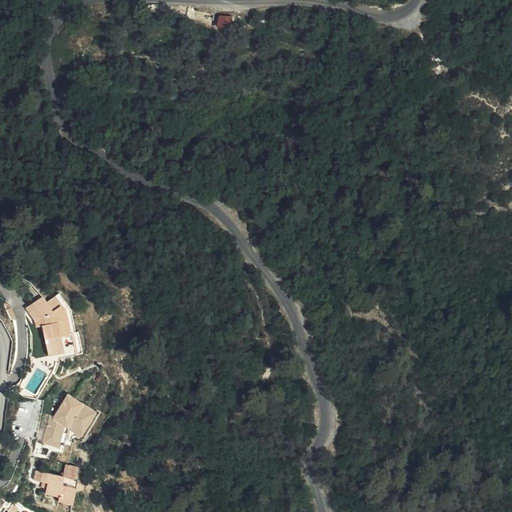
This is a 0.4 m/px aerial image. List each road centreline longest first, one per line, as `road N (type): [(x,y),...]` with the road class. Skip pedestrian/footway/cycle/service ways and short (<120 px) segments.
road 1 (unclassified): [(322,511),(312,473),(324,406),(287,307),(224,223),(121,167),(74,135),(59,111),(45,70),(46,35),(79,0)]
road 2 (unclassified): [(235,0),(327,3),(383,17),(416,0)]
